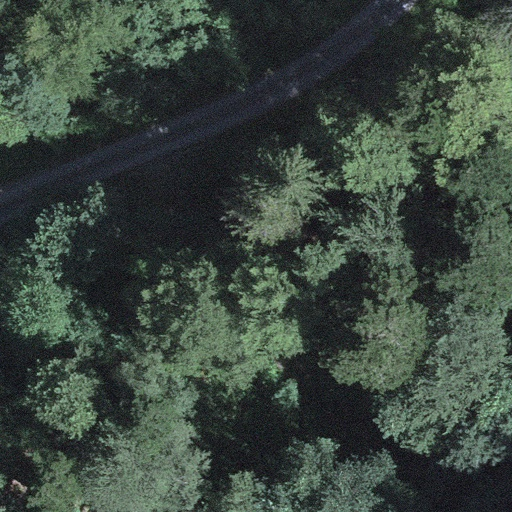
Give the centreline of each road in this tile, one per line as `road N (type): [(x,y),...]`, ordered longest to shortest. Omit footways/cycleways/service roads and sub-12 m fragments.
road 1 (track): [(511,444),(435,446),(366,426),(317,395),(265,343),(187,197),(172,145)]
road 2 (track): [(388,0),(244,110),(172,145),(0,202)]
